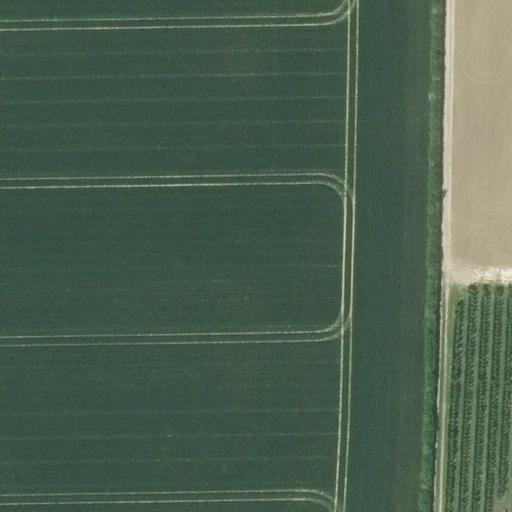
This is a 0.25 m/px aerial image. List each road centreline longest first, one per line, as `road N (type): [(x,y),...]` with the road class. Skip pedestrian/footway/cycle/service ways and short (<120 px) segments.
road 1 (track): [(511,278),(443,275),(430,511)]
road 2 (track): [(443,275),(448,0)]
